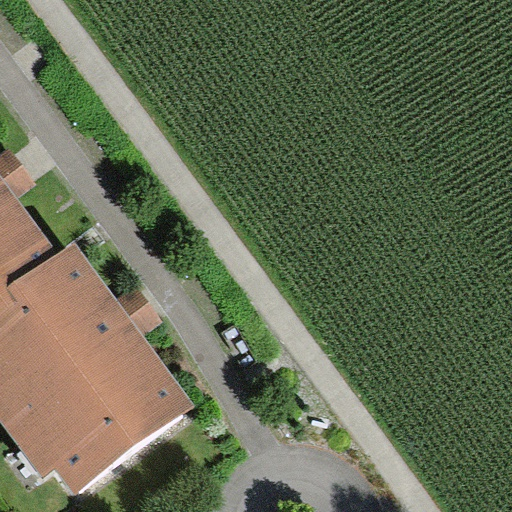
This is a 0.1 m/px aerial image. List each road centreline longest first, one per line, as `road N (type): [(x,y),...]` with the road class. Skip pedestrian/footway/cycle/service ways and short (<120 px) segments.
road 1 (track): [(423,511),(45,0)]
road 2 (residential): [(351,511),(333,489),(281,473),(254,482),(227,511)]
